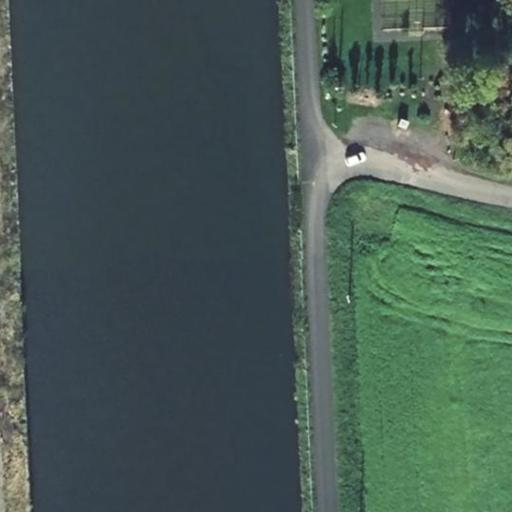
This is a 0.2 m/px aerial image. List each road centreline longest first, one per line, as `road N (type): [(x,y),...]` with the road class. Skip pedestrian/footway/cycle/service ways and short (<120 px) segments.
road 1 (residential): [(325,511),(308,155)]
road 2 (residential): [(308,155),(511,205)]
road 3 (residential): [(308,155),(305,0)]
